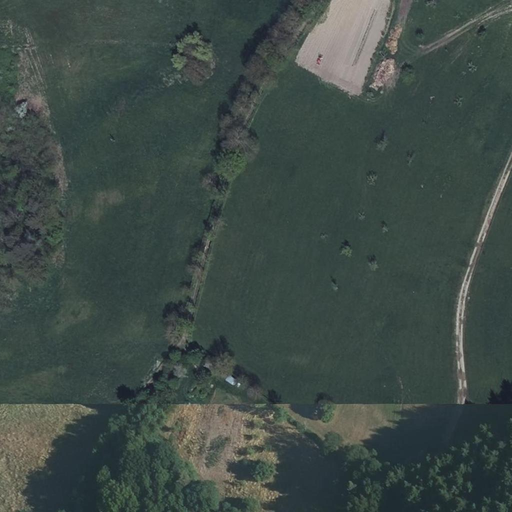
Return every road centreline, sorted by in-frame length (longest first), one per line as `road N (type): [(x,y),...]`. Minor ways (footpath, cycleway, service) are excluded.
road 1 (track): [(64,511),(176,349),(230,155),(320,0)]
road 2 (track): [(465,445),(458,310),(511,174)]
